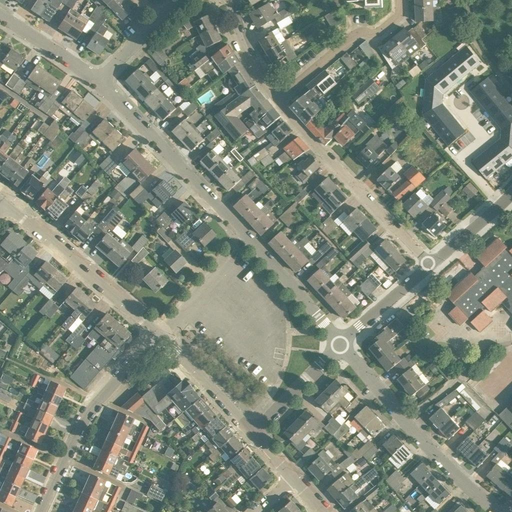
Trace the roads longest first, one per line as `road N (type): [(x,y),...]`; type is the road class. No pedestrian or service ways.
road 1 (residential): [(341,346),(96,81)]
road 2 (residential): [(432,266),(273,99)]
road 3 (residential): [(494,511),(341,346)]
road 4 (residential): [(40,511),(100,393),(152,328)]
road 5 (residential): [(152,328),(6,204)]
road 6 (residential): [(273,99),(360,31),(375,33),(399,15),(399,0)]
road 7 (residential): [(501,207),(461,159),(479,139),(454,102),(463,94)]
road 8 (residential): [(254,432),(152,328)]
road 9 (residential): [(254,432),(341,346)]
road 10 (residential): [(341,346),(432,266)]
